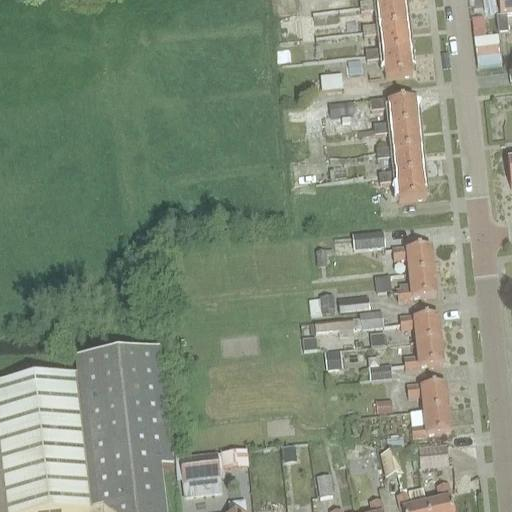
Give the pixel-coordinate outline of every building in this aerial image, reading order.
[(375,0),(376,5),(377,9),(403,6),(402,0),(375,0)] [(511,0),(496,0),(499,20),(495,20),(497,37),(507,36),(505,19),(511,18),(511,0)] [(376,5),(359,7),(360,17),(378,15),(379,29),(380,33),(406,30),(403,6),(377,9),(376,5)] [(379,29),(362,31),(363,42),(380,40),(382,54),(382,57),(408,54),(406,30),(380,33),(379,29)] [(382,54),(365,56),(366,66),(383,64),(385,83),(411,80),(408,54),(382,57),(382,54)] [(359,65),(347,66),(348,79),(361,77),(359,65)] [(389,103),(370,105),(371,116),(388,114),(390,128),(390,131),(417,128),(414,104),(389,107),(389,103)] [(353,107),(328,110),(330,121),(355,118),(353,107)] [(390,128),(373,130),(374,140),(391,138),(392,152),(393,156),(419,153),(417,128),(390,131),(390,128)] [(392,152),(375,154),(376,164),(393,163),(395,177),(395,180),(422,177),(419,153),(393,156),(392,152)] [(395,177),(378,179),(379,189),(396,187),(398,206),(424,203),(422,177),(395,180),(395,177)] [(383,238),(353,241),(354,255),(384,252),(383,238)] [(406,253),(392,254),(393,265),(407,264),(409,279),(433,276),(430,252),(407,254),(406,253)] [(326,254),(316,256),(318,272),(328,270),(326,254)] [(399,295),(396,295),(397,306),(413,305),(412,303),(435,301),(433,276),(409,279),(410,288),(399,289),(399,295)] [(333,299),(319,300),(320,303),(314,303),(316,318),(335,316),(333,299)] [(368,301),(338,305),(339,318),(369,314),(368,301)] [(381,316),(359,318),(360,323),(361,333),(361,334),(383,332),(381,316)] [(414,320),(398,322),(400,334),(414,332),(416,347),(440,345),(437,320),(414,323),(414,320)] [(360,323),(352,324),(353,333),(361,333),(360,323)] [(352,324),(315,328),(316,337),(353,333),(352,324)] [(417,362),(403,364),(404,375),(420,373),(420,371),(443,369),(440,345),(416,347),(417,362)] [(72,362),(74,379),(88,511),(160,511),(156,471),(170,469),(157,353),(72,362)] [(326,374),(342,373),(340,356),(325,357),(326,374)] [(378,362),(368,363),(370,384),(391,382),(390,370),(379,371),(378,362)] [(0,511),(88,511),(74,379),(0,387),(0,511)] [(421,390),(406,391),(407,402),(422,400),(423,413),(447,411),(445,389),(421,392),(421,390)] [(377,419),(392,417),(391,404),(375,405),(377,419)] [(424,426),(411,427),(413,443),(427,442),(427,440),(449,438),(447,411),(423,413),(424,426)] [(388,453),(404,450),(402,441),(380,445),(381,452),(388,451),(388,453)] [(445,449),(418,452),(420,472),(447,469),(445,449)] [(297,466),(295,451),(282,453),(283,468),(297,466)] [(246,453),(220,456),(222,474),(248,471),(246,453)] [(411,462),(409,453),(400,455),(402,464),(411,462)] [(183,461),(180,462),(185,501),(220,496),(218,481),(223,481),(222,478),(222,474),(220,456),(183,461)] [(397,456),(379,459),(384,482),(401,478),(397,456)] [(329,480),(315,482),(318,502),(331,500),(329,480)] [(439,505),(425,508),(426,511),(451,511),(449,504),(451,503),(447,488),(435,491),(439,505)] [(408,497),(396,500),(399,511),(426,511),(425,508),(421,492),(408,496),(408,497)]
